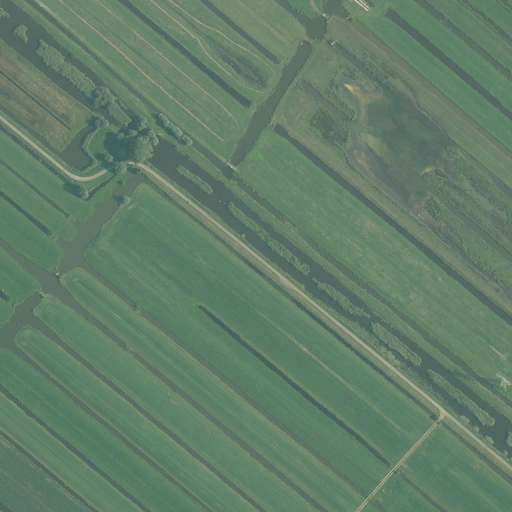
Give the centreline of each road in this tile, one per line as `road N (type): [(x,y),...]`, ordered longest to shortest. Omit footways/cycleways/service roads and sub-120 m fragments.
road 1 (track): [(316,48),(235,170),(34,0)]
road 2 (track): [(356,511),(444,411)]
